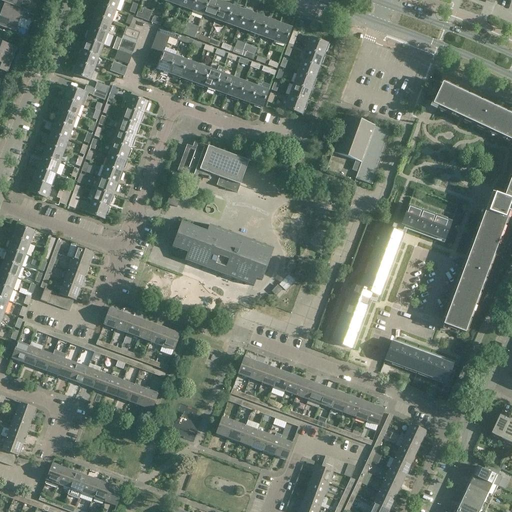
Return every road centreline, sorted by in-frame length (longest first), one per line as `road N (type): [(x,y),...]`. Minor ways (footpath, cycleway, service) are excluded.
road 1 (residential): [(462,423),(253,339)]
road 2 (tertiary): [(320,0),(511,75)]
road 3 (unclassified): [(0,173),(66,0)]
road 4 (residential): [(177,103),(121,246)]
road 5 (residential): [(31,486),(61,409),(0,385)]
road 6 (tertiary): [(511,54),(374,0)]
road 7 (residential): [(299,145),(177,103)]
road 8 (residential): [(121,246),(0,204)]
